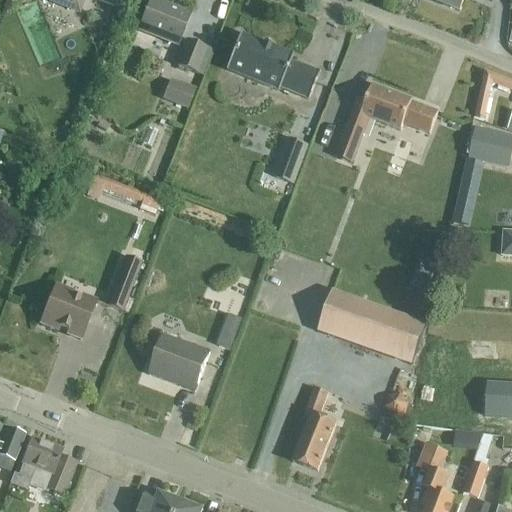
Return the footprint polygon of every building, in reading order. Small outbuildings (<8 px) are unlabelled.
[(49,0),(78,11),(82,0),(49,0)] [(97,0),(118,8),(121,0),(97,0)] [(179,47),(191,16),(150,0),(138,31),(179,47)] [(423,0),(457,13),(462,0),(423,0)] [(293,57),(240,36),(226,71),(278,93),(280,90),(309,101),(319,75),(290,63),(293,57)] [(188,40),(177,67),(196,74),(206,48),(188,40)] [(479,107),(476,119),(486,121),(493,91),(497,88),(511,94),(511,83),(486,73),(483,90),(479,107)] [(180,84),(171,104),(188,111),(196,90),(180,84)] [(412,103),(373,88),(367,104),(358,100),(335,159),(353,166),(370,121),(401,132),(405,123),(419,128),(418,131),(430,136),(438,115),(412,105),(412,103)] [(511,138),(476,130),(469,161),(485,165),(507,170),(511,150),(511,138)] [(278,167),(273,178),(295,186),(300,174),(309,148),(287,140),(278,167)] [(107,181),(101,194),(134,207),(139,193),(107,181)] [(463,187),(455,223),(472,227),(480,191),(463,187)] [(145,197),(141,206),(156,212),(160,203),(145,197)] [(511,212),(482,212),(482,229),(511,229),(511,212)] [(502,256),(502,258),(511,258),(511,234),(504,234),(504,235),(505,235),(508,235),(507,246),(506,257),(502,256)] [(437,262),(424,258),(413,288),(427,294),(437,262)] [(122,314),(141,264),(130,260),(121,281),(118,280),(107,308),(122,314)] [(509,308),(510,282),(496,281),(495,307),(509,308)] [(81,301),(54,291),(40,326),(58,333),(59,329),(68,333),(67,337),(81,342),(96,303),(82,297),(81,301)] [(330,292),(315,334),(410,366),(424,325),(330,292)] [(179,339),(161,332),(155,348),(159,349),(149,377),(181,389),(184,381),(198,387),(210,355),(177,343),(179,339)] [(224,334),(220,348),(231,352),(236,339),(224,334)] [(511,387),(487,385),(485,418),(511,419),(511,387)] [(292,464),(318,474),(335,426),(318,420),(328,395),(314,390),(305,415),(309,417),(292,464)] [(390,398),(386,408),(393,416),(403,414),(407,404),(400,396),(390,398)] [(2,430),(0,436),(0,470),(10,474),(14,465),(24,439),(2,430)] [(483,437),(474,465),(475,465),(486,469),(488,463),(485,462),(493,438),(483,437)] [(30,484),(63,497),(76,464),(60,458),(62,453),(33,441),(19,477),(15,475),(10,486),(27,493),(30,484)] [(424,511),(449,511),(454,501),(442,495),(448,479),(440,475),(447,456),(426,448),(418,468),(430,473),(423,490),(428,491),(422,506),(426,507),(424,511)] [(478,500),(488,470),(486,469),(475,465),(465,496),(478,500)] [(178,511),(181,504),(159,496),(156,504),(144,500),(139,511),(178,511)]
